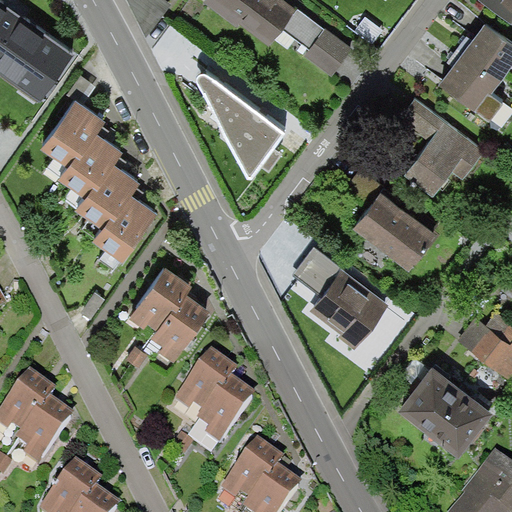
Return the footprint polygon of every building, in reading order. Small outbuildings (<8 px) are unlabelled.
[(299,7),(288,0),(204,0),(204,1),(271,47),(296,11),(299,7)] [(480,0),(511,25),(511,10),(502,2),(504,0),(503,0),(480,0)] [(511,0),(503,0),(504,0),(502,2),(511,10),(511,0)] [(0,2),(0,69),(43,100),(75,56),(0,2)] [(278,36),(333,79),(353,49),(296,11),(278,36)] [(511,64),(511,46),(484,26),(473,41),(466,36),(446,61),(453,66),(438,87),(488,124),(502,104),(489,94),(511,64)] [(107,107),(73,84),(37,139),(64,157),(74,144),(79,148),(96,123),(107,107)] [(286,129),(228,85),(206,113),(229,131),(220,142),(255,169),(286,129)] [(483,151),(414,96),(396,120),(425,143),(402,171),(433,196),(454,171),(462,177),(483,151)] [(121,140),(96,123),(79,148),(74,144),(64,157),(57,169),(80,185),(91,170),(97,174),(112,153),(121,140)] [(91,170),(80,185),(71,199),(100,219),(110,206),(113,209),(131,184),(139,171),(112,153),(97,174),(91,170)] [(383,187),(359,168),(345,187),(372,208),(354,231),(409,274),(439,236),(381,191),(383,187)] [(110,206),(100,219),(92,230),(122,251),(157,202),(131,184),(113,209),(110,206)] [(389,306),(312,247),(289,275),(320,299),(311,310),(341,334),(338,338),(354,351),(389,306)] [(147,324),(158,332),(184,294),(189,288),(164,271),(129,321),(143,330),(147,324)] [(511,275),(501,289),(511,297),(511,275)] [(210,312),(184,293),(156,331),(150,339),(164,349),(160,355),(173,364),(210,312)] [(473,318),(456,339),(471,351),(499,372),(511,381),(511,380),(511,326),(509,324),(496,315),(486,328),(473,318)] [(193,412),(203,420),(230,383),(234,376),(210,359),(174,409),(188,419),(193,412)] [(453,385),(432,368),(397,414),(457,460),(492,415),(474,401),(453,385)] [(7,426),(17,434),(44,397),(48,390),(24,373),(0,406),(0,430),(2,432),(7,426)] [(252,404),(225,384),(197,422),(192,430),(206,440),(202,446),(215,455),(252,404)] [(79,413),(52,393),(24,431),(19,439),(32,449),(28,455),(41,464),(79,413)] [(237,511),(241,507),(247,511),(253,511),(278,477),(282,471),(258,454),(223,504),(234,511),(237,511)] [(56,511),(58,509),(62,511),(72,511),(95,479),(100,473),(75,456),(40,505),(49,511),(56,511)] [(511,511),(511,472),(496,459),(452,511),(511,511)] [(287,511),(301,493),(274,474),(246,511),(287,511)] [(115,511),(123,501),(97,481),(74,511),(115,511)]
